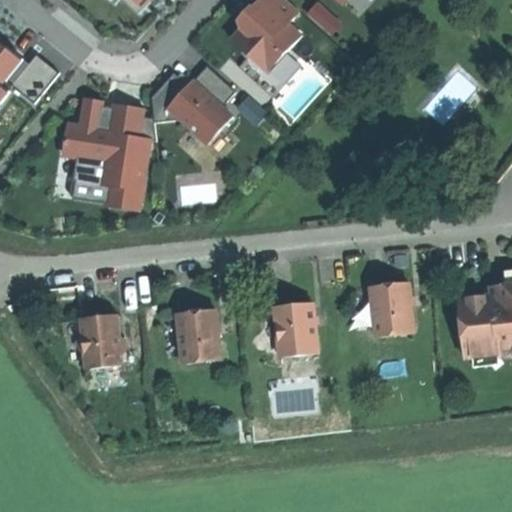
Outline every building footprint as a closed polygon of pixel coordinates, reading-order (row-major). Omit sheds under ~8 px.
[(127,0),(141,13),(153,0),(127,0)] [(301,12),(288,0),(263,0),(255,9),(257,11),(250,18),(244,24),(246,26),(234,40),(252,56),(255,53),(270,67),(285,51),(288,53),(304,36),(291,23),(301,12)] [(0,85),(0,82),(19,59),(0,43),(0,99),(7,91),(0,85)] [(38,103),(63,73),(39,53),(14,83),(38,103)] [(237,91),(210,66),(198,78),(191,86),(176,73),(154,97),(156,118),(157,122),(183,119),(210,144),(235,116),(224,106),(237,91)] [(446,122),(480,87),(463,71),(430,106),(446,122)] [(158,140),(157,122),(156,118),(146,116),(147,109),(116,104),(114,116),(109,116),(103,115),(105,101),(87,98),(83,127),(70,126),(66,153),(80,154),(76,179),(79,180),(76,197),(109,203),(108,205),(142,211),(152,149),(146,148),(147,139),(158,140)] [(418,335),(413,286),(391,288),(375,290),(380,339),(418,335)] [(511,286),(494,289),(495,298),(462,301),(468,360),(500,356),(500,359),(511,357),(511,286)] [(322,355),(318,305),(299,307),(279,309),(284,359),(322,355)] [(225,361),(220,312),(201,313),(182,315),(187,365),(225,361)] [(126,367),(123,318),(104,319),(85,320),(86,340),(81,343),(82,352),(88,355),(89,370),(126,367)]
